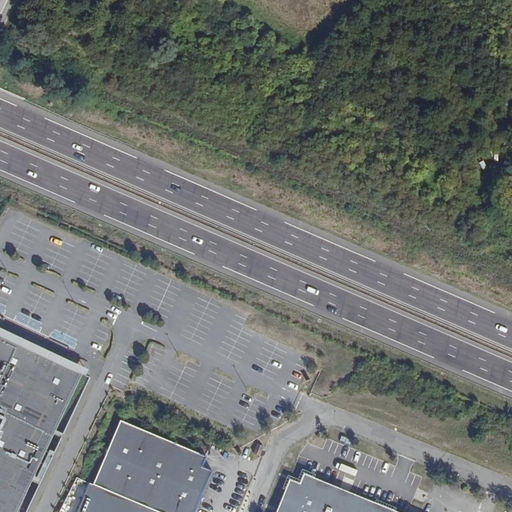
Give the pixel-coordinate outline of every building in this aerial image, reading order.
[(0,511),(16,511),(82,374),(0,335),(0,511)] [(159,511),(195,511),(213,472),(203,468),(207,457),(121,420),(94,484),(159,511)] [(261,454),(264,447),(257,444),(254,451),(261,454)] [(276,511),(397,511),(305,474),(300,484),(290,480),(276,511)] [(159,511),(94,484),(90,482),(77,511),(159,511)]
